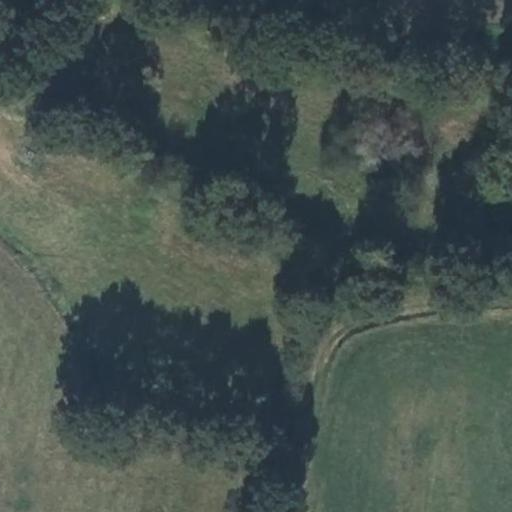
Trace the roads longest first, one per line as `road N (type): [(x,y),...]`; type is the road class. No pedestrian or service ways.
road 1 (track): [(511,283),(507,299),(360,324),(326,356),(289,511)]
road 2 (track): [(212,0),(346,42),(511,45)]
